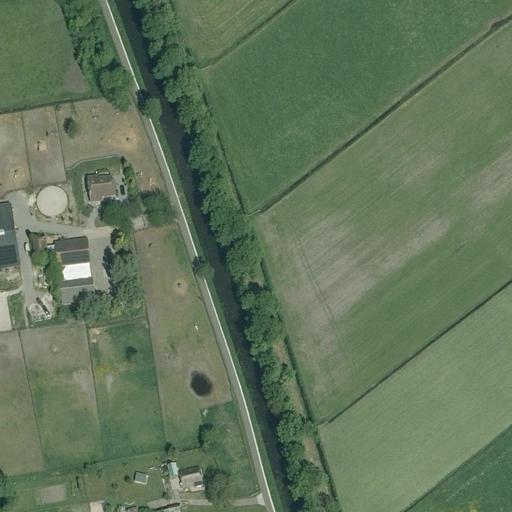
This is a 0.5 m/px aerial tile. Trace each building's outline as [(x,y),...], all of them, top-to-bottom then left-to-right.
[(90,204),(102,203),(102,200),(114,198),(112,180),(99,181),(99,179),(87,180),(90,204)] [(11,208),(0,209),(0,273),(21,270),(11,208)] [(58,271),(91,267),(87,240),(54,244),(58,271)] [(62,306),(96,302),(93,276),(59,279),(62,306)] [(167,467),(170,479),(178,477),(176,465),(167,467)] [(202,487),(198,470),(179,474),(182,486),(180,486),(181,490),(194,487),(194,489),(202,487)] [(147,476),(137,474),(135,482),(145,484),(147,476)]
